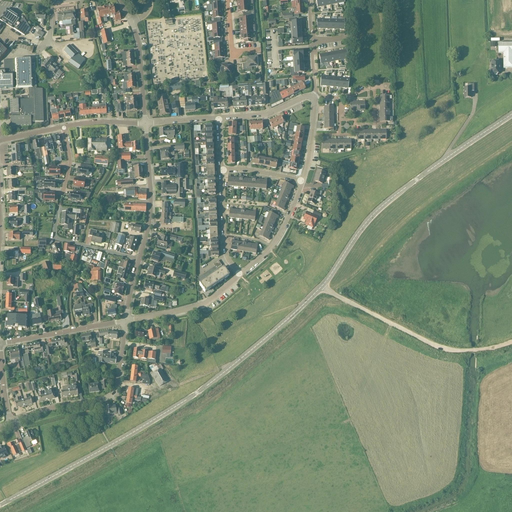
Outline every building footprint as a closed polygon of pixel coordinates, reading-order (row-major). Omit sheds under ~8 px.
[(211,5),(211,12),(213,11),(221,11),(221,7),(222,3),(220,3),(219,0),(211,0),(209,0),(209,5),(211,5)] [(107,7),(110,16),(114,15),(115,21),(121,20),(119,11),(116,11),(116,8),(113,9),(113,6),(107,7)] [(247,6),(237,7),(237,8),(236,8),(237,12),(238,11),(238,13),(244,12),(244,15),(251,15),(250,11),(247,12),(247,6)] [(106,17),(110,16),(107,7),(97,10),(98,15),(97,15),(98,19),(99,25),(103,24),(102,20),(107,19),(106,17)] [(0,19),(0,20),(2,22),(3,21),(6,24),(7,24),(10,27),(11,27),(24,36),(29,28),(22,15),(20,18),(18,16),(17,16),(14,14),(14,13),(13,13),(10,11),(9,10),(9,11),(7,9),(0,19)] [(87,10),(81,11),(81,19),(84,19),(85,22),(89,21),(89,15),(88,15),(87,10)] [(62,13),(57,14),(58,22),(62,21),(63,25),(65,25),(71,24),(75,24),(75,20),(75,11),(62,13)] [(221,11),(213,11),(213,21),(220,21),(220,18),(223,18),(223,17),(222,14),(221,11)] [(35,14),(35,19),(41,20),(41,26),(45,26),(45,20),(46,15),(35,14)] [(239,18),(239,24),(249,23),(248,18),(251,18),(251,15),(244,15),(244,18),(239,18)] [(290,28),(301,27),(300,22),(295,22),(295,19),(289,19),(289,23),(290,23),(290,28)] [(210,22),(206,22),(206,25),(210,25),(212,25),(212,32),(221,31),(221,27),(221,24),(220,24),(220,21),(213,21),(210,22)] [(71,24),(65,25),(65,27),(70,27),(71,35),(73,34),(74,39),(80,39),(79,33),(79,29),(76,29),(75,24),(71,24)] [(44,34),(41,32),(42,30),(36,25),(34,28),(38,31),(36,34),(42,38),(44,34)] [(107,30),(100,31),(97,32),(98,37),(102,36),(104,45),(111,43),(107,30)] [(221,31),(212,32),(213,39),(213,42),(222,41),(221,38),(222,38),(221,34),(221,31)] [(250,34),(240,35),(241,40),(246,40),(246,43),(253,42),(253,39),(250,39),(250,34)] [(215,51),(223,51),(223,47),(224,44),(222,44),(222,41),(213,42),(213,45),(214,45),(215,51)] [(511,43),(498,44),(498,54),(503,54),(504,69),(511,68),(511,43)] [(0,60),(9,50),(7,48),(6,49),(1,45),(0,46),(0,60)] [(78,69),(85,59),(77,53),(76,51),(70,45),(64,51),(67,54),(71,59),(68,62),(70,64),(78,69)] [(346,50),(340,51),(341,61),(348,59),(346,50)] [(224,54),(223,51),(215,51),(215,58),(213,58),(213,62),(222,61),(222,58),(225,58),(225,57),(224,54)] [(340,51),(333,52),(334,62),(341,61),(340,51)] [(334,62),(333,52),(326,54),(327,63),(334,62)] [(327,63),(326,54),(319,55),(321,64),(327,63)] [(252,67),(258,67),(257,57),(247,57),(247,63),(242,64),(243,73),(252,72),(252,67)] [(48,58),(45,61),(57,72),(60,75),(61,76),(63,73),(59,70),(56,67),(56,68),(55,67),(57,66),(53,63),(54,63),(48,58)] [(31,59),(4,60),(4,71),(0,71),(0,88),(28,88),(37,88),(36,66),(35,66),(35,63),(32,63),(31,59)] [(45,61),(42,65),(47,70),(49,68),(52,72),(55,74),(55,75),(58,77),(60,75),(57,72),(45,61)] [(497,75),(498,74),(498,72),(501,72),(500,62),(491,62),(491,74),(495,74),(495,75),(497,75)] [(219,72),(219,75),(220,76),(227,75),(227,74),(231,74),(230,66),(227,67),(227,64),(219,64),(220,71),(219,72)] [(304,73),(304,67),(293,68),(293,74),(292,74),(293,77),(299,76),(299,73),(304,73)] [(131,74),(124,74),(125,82),(126,82),(128,82),(135,81),(134,75),(131,75),(131,74)] [(297,86),(300,92),(305,89),(302,83),(299,85),(298,82),(304,81),(303,77),(295,78),(295,83),(296,84),(297,86)] [(294,95),(300,92),(297,86),(296,84),(295,83),(295,78),(292,78),(292,84),(294,87),(291,88),(294,95)] [(471,92),(474,92),(474,84),(468,84),(468,88),(464,88),(464,98),(471,98),(471,92)] [(290,89),(286,91),(289,97),(294,95),(291,88),(291,89),(290,86),(288,87),(289,88),(290,89)] [(37,88),(28,88),(29,99),(10,100),(10,113),(11,113),(11,117),(10,117),(11,126),(31,125),(31,122),(43,122),(42,89),(37,89),(37,88)] [(286,91),(285,88),(281,90),(279,91),(280,94),(283,100),(289,97),(286,91)] [(220,108),(220,99),(220,97),(213,97),(213,89),(209,90),(210,102),(213,102),(214,109),(220,109),(220,108)] [(280,94),(279,91),(269,92),(270,106),(283,100),(280,94)] [(130,104),(136,104),(136,97),(133,97),(133,96),(126,97),(126,104),(130,104)] [(171,104),(179,103),(179,99),(178,96),(169,98),(171,104)] [(380,105),(389,105),(389,96),(380,96),(380,105)] [(158,107),(168,105),(166,97),(157,99),(158,107)] [(185,104),(180,104),(181,108),(185,108),(185,111),(195,110),(195,105),(198,105),(198,97),(191,97),(191,102),(186,103),(185,104)] [(170,114),(168,105),(158,107),(160,116),(170,114)] [(380,113),(389,113),(389,105),(380,105),(380,113)] [(67,111),(63,112),(65,118),(71,117),(70,115),(74,115),(72,108),(66,109),(67,111)] [(389,117),(389,113),(380,113),(380,122),(389,122),(393,122),(392,117),(389,117)] [(280,117),(275,119),(278,126),(280,125),(284,123),(280,117)] [(275,119),(269,122),(272,129),(276,127),(278,126),(275,119)] [(166,129),(159,129),(159,132),(159,134),(160,137),(167,137),(167,136),(173,136),(174,136),(174,129),(166,129)] [(58,136),(51,138),(53,148),(53,147),(55,147),(54,143),(60,142),(58,136)] [(140,147),(138,147),(138,143),(126,143),(125,136),(117,136),(118,149),(132,148),(132,152),(140,152),(140,147)] [(53,148),(51,138),(44,140),(45,145),(45,147),(46,147),(46,151),(51,150),(54,150),(53,147),(53,148)] [(106,151),(106,139),(88,139),(88,151),(106,151)] [(40,151),(39,149),(40,149),(38,141),(32,142),(34,150),(36,158),(37,157),(38,160),(44,159),(42,148),(41,148),(42,151),(40,151)] [(11,146),(12,155),(23,154),(23,152),(28,152),(28,145),(11,146)] [(160,149),(160,157),(161,157),(161,160),(169,159),(169,156),(176,155),(175,152),(174,152),(169,152),(169,149),(160,149)] [(23,154),(12,155),(12,163),(13,163),(13,166),(24,166),(24,163),(21,163),(20,155),(23,155),(23,154)] [(108,157),(95,156),(94,164),(108,165),(108,163),(111,163),(111,158),(108,158),(108,157)] [(49,171),(49,174),(49,175),(60,175),(60,172),(60,169),(54,169),(54,164),(47,166),(46,171),(49,171)] [(132,173),(142,172),(141,166),(139,166),(139,164),(131,165),(132,173)] [(77,174),(83,175),(88,176),(88,172),(91,172),(92,168),(90,166),(85,165),(84,168),(78,167),(78,169),(77,169),(76,172),(78,172),(77,174)] [(162,176),(176,176),(176,179),(184,179),(184,176),(183,165),(175,165),(176,169),(161,169),(162,176)] [(17,168),(7,169),(8,176),(14,176),(17,176),(17,172),(17,168)] [(317,171),(317,173),(314,181),(322,184),(326,173),(317,171)] [(42,181),(41,188),(44,188),(55,188),(55,187),(56,187),(56,183),(55,183),(55,181),(46,181),(46,178),(38,178),(38,181),(42,181)] [(83,181),(77,180),(74,180),(74,182),(73,182),(72,185),(73,185),(73,186),(83,188),(84,184),(89,185),(90,180),(84,179),(83,181)] [(182,180),(176,180),(176,185),(166,185),(166,184),(162,185),(162,195),(167,195),(167,194),(176,194),(176,199),(183,199),(182,191),(191,191),(190,186),(192,186),(192,180),(182,180)] [(15,184),(18,184),(18,181),(8,181),(8,189),(15,189),(15,184)] [(282,189),(290,192),(292,188),(293,189),(294,187),(284,183),(282,189)] [(138,193),(138,199),(146,200),(146,193),(146,190),(139,189),(138,193)] [(279,195),(289,199),(290,197),(288,196),(290,192),(282,189),(279,195)] [(315,205),(319,195),(321,195),(322,192),(316,190),(315,193),(311,192),(307,202),(315,205)] [(28,195),(28,191),(26,191),(24,191),(19,191),(15,192),(15,194),(9,194),(9,202),(15,202),(15,201),(18,201),(18,197),(16,197),(16,196),(28,195)] [(46,191),(39,191),(39,194),(42,194),(41,200),(54,201),(54,200),(55,200),(55,197),(54,197),(54,194),(46,194),(46,191)] [(79,194),(70,192),(70,194),(69,194),(68,197),(69,198),(69,199),(72,200),(72,201),(76,202),(76,201),(79,201),(80,197),(83,197),(83,195),(85,195),(86,192),(79,191),(79,194)] [(279,195),(277,201),(285,204),(287,200),(288,201),(289,199),(279,195)] [(285,204),(277,201),(275,207),(284,211),(285,209),(284,208),(285,204)] [(161,217),(171,217),(171,214),(167,214),(167,204),(162,203),(161,217)] [(133,204),(125,204),(124,211),(133,212),(133,211),(145,212),(146,204),(133,204)] [(312,215),(307,212),(303,220),(307,221),(305,225),(313,228),(318,217),(320,218),(321,215),(314,212),(312,215)] [(267,219),(275,222),(276,218),(278,219),(279,216),(269,213),(267,219)] [(170,220),(171,217),(161,217),(161,225),(166,225),(166,220),(170,220)] [(72,220),(62,219),(61,225),(64,225),(64,229),(71,230),(72,220)] [(267,219),(264,225),(274,228),(275,226),(273,226),(275,222),(267,219)] [(111,233),(117,234),(119,224),(113,223),(113,225),(111,225),(109,232),(111,232),(111,233)] [(140,233),(141,227),(133,225),(129,225),(128,228),(132,229),(131,231),(140,233)] [(274,228),(264,225),(262,231),(270,234),(272,230),(273,231),(274,228)] [(91,241),(101,244),(103,236),(96,235),(97,231),(90,230),(89,236),(92,237),(91,241)] [(268,238),(270,234),(262,231),(259,237),(269,240),(270,238),(268,238)] [(119,233),(119,234),(115,244),(122,247),(125,236),(119,233)] [(130,237),(127,236),(126,239),(129,240),(128,243),(129,244),(127,250),(133,252),(135,245),(137,245),(138,240),(137,240),(138,239),(135,238),(135,239),(130,237)] [(168,242),(167,242),(168,238),(161,236),(160,240),(158,239),(157,244),(158,245),(157,247),(163,249),(163,246),(166,247),(168,242)] [(238,243),(237,251),(243,252),(245,242),(243,242),(242,243),(238,243)] [(60,251),(57,244),(51,246),(54,253),(55,254),(56,254),(57,255),(61,253),(60,251)] [(255,245),(251,245),(249,253),(256,254),(258,244),(255,244),(255,245)] [(74,252),(75,247),(70,246),(64,245),(63,252),(69,253),(70,252),(74,252)] [(160,255),(154,253),(151,260),(158,263),(159,259),(164,261),(165,258),(173,261),(175,256),(161,252),(160,255)] [(76,263),(78,257),(71,255),(69,261),(76,263)] [(122,269),(128,270),(130,264),(128,263),(128,261),(125,260),(124,264),(120,263),(118,267),(119,268),(122,269)] [(45,272),(51,270),(48,263),(42,265),(45,272)] [(147,275),(156,277),(157,273),(164,275),(165,271),(157,269),(149,267),(147,275)] [(100,268),(103,269),(100,268),(91,268),(91,272),(90,272),(90,281),(97,281),(97,284),(101,284),(101,272),(100,272),(100,268)] [(128,270),(122,269),(119,268),(117,274),(118,274),(117,279),(125,281),(127,277),(128,270)] [(205,293),(229,276),(224,268),(223,268),(218,272),(199,284),(205,293)] [(185,281),(187,275),(175,271),(173,277),(185,281)] [(17,288),(18,278),(7,278),(7,286),(13,286),(13,288),(17,288)] [(152,290),(153,288),(158,289),(159,286),(154,284),(145,282),(143,288),(152,290)] [(124,287),(117,285),(113,284),(112,289),(116,290),(114,294),(121,296),(122,292),(124,287)] [(6,295),(6,301),(12,302),(15,302),(15,297),(15,296),(19,297),(19,293),(19,292),(17,292),(17,294),(15,294),(8,293),(8,295),(6,295)] [(152,308),(153,301),(141,299),(140,305),(149,307),(149,308),(152,308)] [(12,302),(6,301),(6,309),(10,309),(10,310),(14,310),(15,307),(11,307),(12,302)] [(83,316),(82,307),(81,304),(75,305),(75,308),(73,308),(75,317),(83,316)] [(86,307),(82,307),(83,316),(90,315),(89,314),(92,314),(90,305),(86,306),(86,307)] [(117,306),(114,305),(111,305),(111,308),(107,309),(107,312),(108,317),(116,315),(115,310),(116,310),(117,306)] [(49,322),(61,320),(60,314),(54,315),(53,311),(47,312),(49,322)] [(5,328),(27,329),(27,316),(24,316),(25,314),(12,314),(12,316),(5,315),(5,328)] [(33,325),(41,324),(41,318),(40,318),(39,314),(36,314),(37,319),(32,319),(33,325)] [(143,336),(148,337),(149,340),(160,338),(158,329),(147,331),(144,330),(144,331),(136,329),(135,336),(143,338),(143,336)] [(117,339),(117,333),(108,332),(108,331),(99,333),(100,337),(108,335),(107,338),(117,339)] [(90,334),(81,335),(82,343),(90,341),(91,347),(96,347),(94,338),(91,339),(90,334)] [(53,347),(58,346),(57,340),(51,341),(51,344),(49,345),(45,346),(47,356),(51,355),(50,349),(53,348),(53,347)] [(33,345),(34,351),(34,354),(43,352),(42,346),(40,347),(39,344),(33,345)] [(34,351),(33,345),(27,346),(27,349),(25,349),(25,354),(28,353),(28,352),(34,351)] [(163,346),(162,354),(170,355),(171,347),(168,346),(165,346),(163,346)] [(156,360),(155,360),(156,353),(147,352),(142,351),(142,350),(139,350),(139,349),(134,349),(133,358),(138,358),(138,357),(141,358),(147,359),(146,363),(155,364),(156,360)] [(10,360),(20,358),(19,350),(9,352),(10,360)] [(98,355),(100,355),(99,363),(104,363),(104,362),(107,362),(107,363),(115,363),(116,358),(114,358),(115,354),(99,352),(98,355)] [(24,368),(23,361),(15,363),(17,369),(24,368)] [(140,375),(148,376),(143,375),(144,372),(141,372),(140,373),(137,372),(137,367),(132,366),(131,374),(140,375)] [(152,374),(160,387),(169,382),(162,369),(152,374)] [(149,385),(150,380),(148,376),(140,375),(131,374),(130,381),(136,382),(136,377),(140,377),(140,379),(144,380),(143,384),(149,385)] [(102,390),(107,389),(106,381),(101,381),(101,385),(98,385),(98,384),(88,385),(89,393),(99,392),(99,390),(102,389),(102,390)] [(69,390),(70,396),(78,395),(76,385),(68,386),(69,390)] [(62,397),(70,396),(69,390),(68,386),(66,386),(62,387),(63,391),(61,391),(62,397)] [(136,397),(141,398),(141,395),(137,394),(137,393),(133,392),(133,389),(128,388),(127,396),(136,397)] [(47,400),(55,398),(53,393),(52,389),(45,390),(46,395),(45,395),(47,400)] [(47,400),(45,395),(43,396),(42,391),(38,392),(39,397),(38,397),(39,402),(47,400)] [(25,400),(23,401),(24,406),(32,403),(31,398),(30,398),(30,396),(28,397),(28,395),(24,396),(25,400)] [(136,397),(127,396),(126,403),(131,404),(132,400),(140,402),(141,398),(136,397)] [(24,406),(23,401),(20,401),(19,397),(14,399),(16,408),(24,406)] [(106,415),(117,413),(115,405),(111,406),(105,407),(106,415)] [(25,433),(27,438),(22,439),(26,448),(31,446),(30,443),(36,441),(31,431),(25,433)] [(10,442),(7,444),(9,449),(10,449),(14,456),(19,454),(19,453),(22,452),(26,451),(22,443),(12,447),(10,442)]
